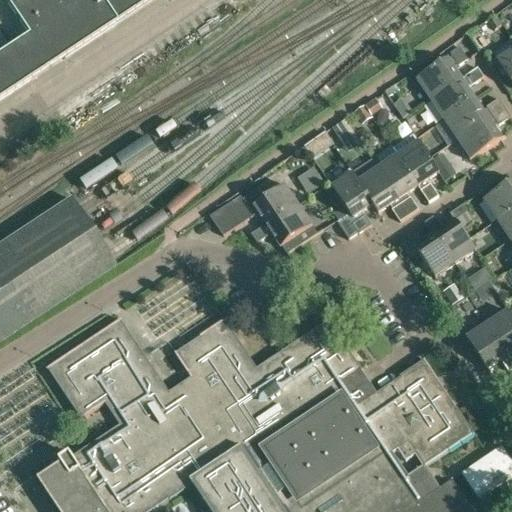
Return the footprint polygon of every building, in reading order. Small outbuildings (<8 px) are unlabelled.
[(0,0),(0,103),(155,0),(0,0)] [(494,32),(502,27),(508,23),(501,13),(487,22),(494,32)] [(464,82),(463,81),(455,70),(459,67),(460,68),(470,62),(461,49),(451,56),(453,59),(418,83),(432,103),(464,82)] [(511,52),(497,63),(511,84),(511,52)] [(479,70),(463,81),(464,82),(432,103),(444,122),(476,101),(468,90),(472,87),(473,89),(485,80),(479,70)] [(376,100),(364,108),(371,118),(382,110),(376,100)] [(476,101),(444,122),(458,143),(506,111),(500,101),(486,110),(487,112),(484,114),(476,101)] [(402,102),(395,107),(394,108),(403,122),(412,116),(402,102)] [(371,118),(364,108),(353,115),(362,127),(373,120),(371,118)] [(511,120),(511,119),(506,111),(458,143),(472,163),(504,142),(495,129),(498,127),(499,129),(511,120)] [(419,144),(398,158),(419,190),(430,206),(440,199),(432,187),(430,189),(427,185),(440,176),(419,144)] [(419,190),(398,158),(379,171),(410,218),(420,212),(412,200),(410,202),(407,198),(419,190)] [(410,218),(379,171),(370,177),(364,168),(353,175),(359,184),(374,208),(373,208),(379,216),(392,208),(395,212),(393,213),(401,225),(410,218)] [(359,184),(353,175),(332,188),(350,216),(337,224),(349,242),(359,236),(372,228),(366,219),(364,219),(362,215),(373,208),(374,208),(359,184)] [(498,223),(511,213),(511,184),(484,203),(498,223)] [(269,231),(299,209),(285,188),(264,202),(258,193),(244,202),(242,199),(232,205),(238,215),(245,226),(259,217),(266,227),(262,230),(264,232),(268,229),(269,231)] [(0,344),(115,268),(107,256),(93,233),(78,211),(71,201),(0,247),(0,344)] [(238,215),(232,205),(211,219),(217,229),(238,215)] [(464,208),(453,215),(457,222),(469,214),(464,208)] [(264,232),(262,230),(251,237),(257,246),(272,236),(280,249),(279,249),(280,250),(282,249),(287,257),(318,237),(299,209),(269,231),(268,229),(264,232)] [(511,213),(498,223),(511,244),(511,243),(511,213)] [(245,226),(238,215),(217,229),(224,240),(245,226)] [(436,236),(458,267),(478,253),(457,222),(443,231),(435,219),(425,225),(431,234),(434,232),(436,236)] [(458,267),(436,236),(422,245),(416,237),(402,247),(411,261),(420,255),(437,281),(458,267)] [(464,300),(454,286),(444,293),(454,307),(464,300)] [(509,358),(511,356),(511,319),(509,314),(489,328),(509,358)] [(471,511),(452,483),(417,506),(385,459),(397,451),(406,463),(415,456),(425,470),(475,436),(426,363),(352,412),(338,391),(364,373),(329,322),(257,370),(225,322),(175,356),(192,381),(171,396),(121,323),(47,373),(81,423),(106,406),(121,428),(74,460),(70,454),(59,461),(62,465),(38,480),(58,511),(471,511)] [(509,358),(489,328),(467,342),(488,373),(502,363),(510,375),(511,373),(511,361),(511,362),(509,358)] [(511,468),(500,450),(462,476),(480,503),(511,480),(511,468)]
